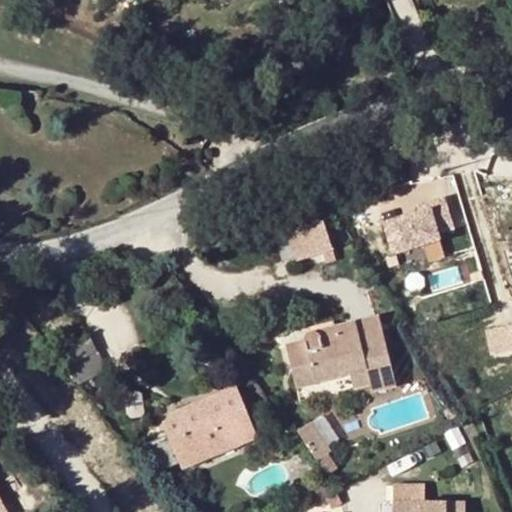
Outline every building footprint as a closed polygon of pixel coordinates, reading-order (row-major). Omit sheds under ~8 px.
[(418,211),(384,221),(393,251),(439,237),(437,231),(454,226),(444,195),(427,201),(429,208),(418,211)] [(416,204),(418,211),(429,208),(427,201),(416,204)] [(324,223),(291,232),(300,260),(320,255),(323,263),(336,260),(324,223)] [(306,342),(288,346),(293,371),(312,366),(316,382),(352,374),(355,389),(371,385),(372,393),(395,387),(379,318),(320,333),(317,332),(313,332),(309,333),(307,335),(305,339),(306,342)] [(511,327),(487,334),(493,357),(511,352),(511,327)] [(64,348),(72,364),(96,352),(89,337),(64,348)] [(104,371),(96,352),(72,364),(80,382),(104,371)] [(312,366),(293,371),(297,387),(316,382),(312,366)] [(162,415),(165,424),(240,393),(236,385),(162,415)] [(240,393),(165,424),(171,438),(181,463),(256,432),(240,393)] [(259,440),(256,432),(181,463),(181,464),(184,470),(259,440)] [(171,438),(147,447),(158,473),(181,464),(181,463),(171,438)] [(356,446),(341,449),(344,464),(360,460),(356,446)] [(395,511),(465,511),(466,501),(426,501),(425,484),(395,484),(395,511)]
